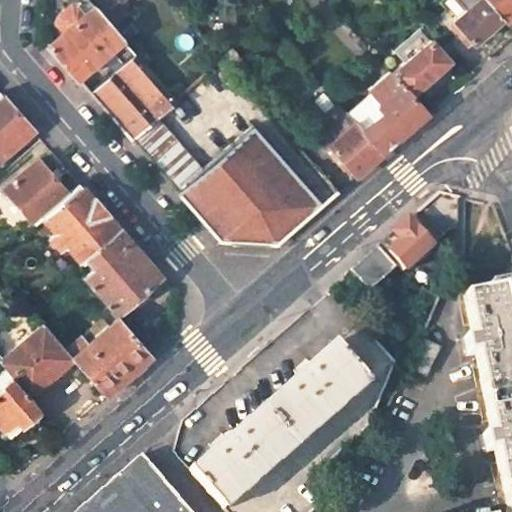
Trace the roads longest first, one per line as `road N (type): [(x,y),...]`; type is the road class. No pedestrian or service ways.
road 1 (residential): [(12,0),(20,62),(242,315)]
road 2 (primary): [(242,315),(468,120)]
road 3 (primary): [(24,511),(242,315)]
